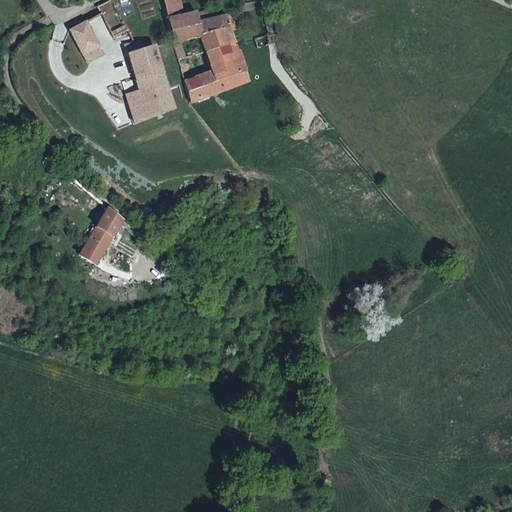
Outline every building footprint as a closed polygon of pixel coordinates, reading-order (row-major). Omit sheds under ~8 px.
[(177,0),(160,0),(165,19),(179,17),(177,0)] [(226,48),(232,47),(228,33),(235,32),(231,16),(197,22),(195,14),(179,17),(165,19),(168,31),(176,61),(184,59),(180,42),(200,39),(204,54),(215,51),(220,50),(226,48)] [(98,47),(85,25),(70,32),(82,56),(98,47)] [(124,97),(133,125),(147,120),(172,110),(153,49),(141,52),(138,44),(132,45),(123,48),(137,93),(124,97)] [(229,55),(226,48),(220,50),(215,51),(224,76),(227,75),(232,87),(247,81),(243,71),(244,70),(237,52),(229,55)] [(215,51),(204,54),(211,73),(219,92),(232,87),(227,75),(224,76),(215,51)] [(211,73),(198,78),(206,97),(219,92),(211,73)] [(198,78),(182,83),(188,104),(206,97),(198,78)] [(85,243),(81,251),(98,260),(118,221),(112,215),(103,208),(85,243)]
